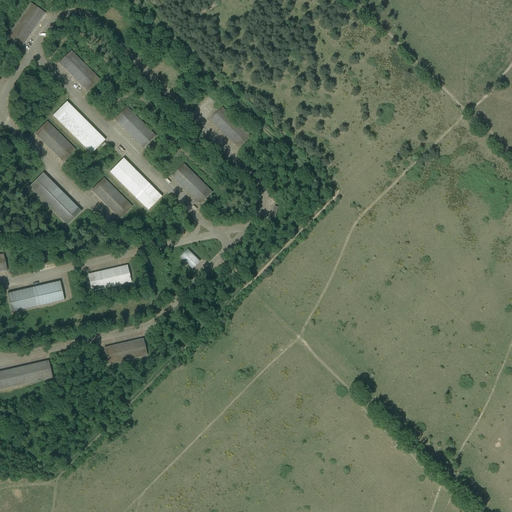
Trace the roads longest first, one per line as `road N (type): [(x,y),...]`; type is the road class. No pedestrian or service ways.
road 1 (track): [(300,337),(361,215),(511,64)]
road 2 (unclassified): [(248,226),(263,211),(258,182),(101,24),(68,13)]
road 3 (unclassified): [(11,358),(149,324),(226,248)]
road 4 (track): [(466,511),(300,337)]
road 5 (unclassified): [(197,218),(30,47)]
road 6 (track): [(511,155),(355,0)]
road 7 (track): [(300,337),(144,491)]
road 8 (unclassified): [(0,114),(137,252)]
road 9 (track): [(431,511),(511,343)]
road 10 (unclassified): [(0,284),(137,252)]
